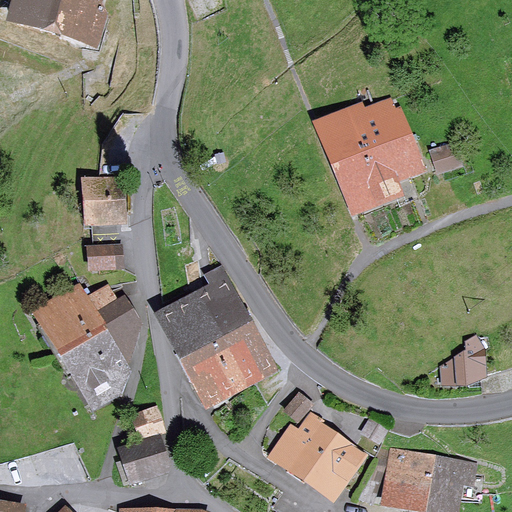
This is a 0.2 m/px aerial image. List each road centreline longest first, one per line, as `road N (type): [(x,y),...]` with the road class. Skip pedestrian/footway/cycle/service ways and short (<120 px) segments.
road 1 (residential): [(158,149),(280,332),(318,368),(350,389),(409,408),(511,402)]
road 2 (track): [(511,203),(368,257),(305,358)]
road 3 (residential): [(169,368),(141,223),(158,149)]
road 4 (residential): [(169,368),(210,436),(321,511)]
road 5 (residential): [(215,511),(181,479),(169,368)]
road 6 (residential): [(168,0),(175,73),(158,149)]
